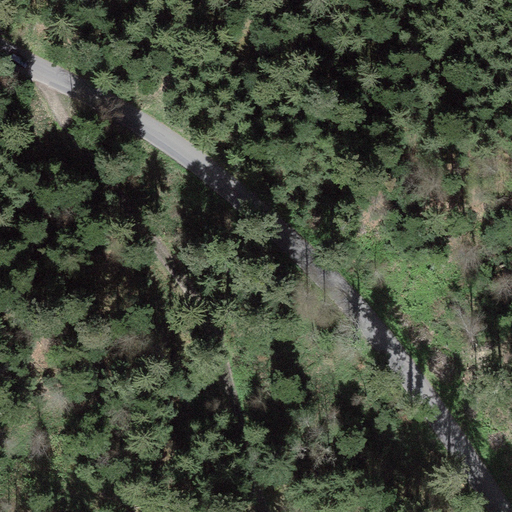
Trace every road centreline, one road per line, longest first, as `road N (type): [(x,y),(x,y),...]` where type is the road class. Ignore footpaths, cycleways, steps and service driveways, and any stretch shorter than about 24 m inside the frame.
road 1 (unclassified): [(0,51),(119,129),(253,241),(359,343),(497,511)]
road 2 (track): [(21,62),(222,391),(269,511)]
